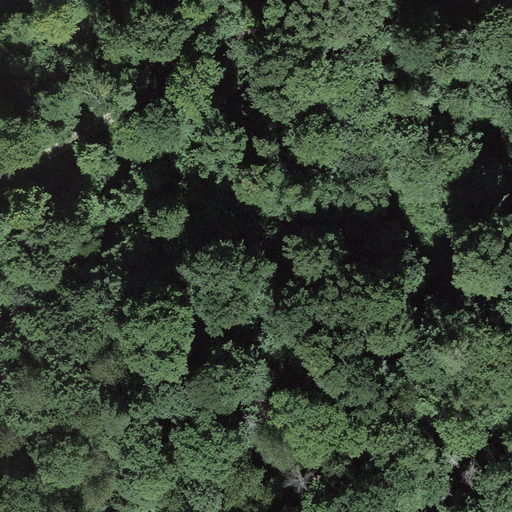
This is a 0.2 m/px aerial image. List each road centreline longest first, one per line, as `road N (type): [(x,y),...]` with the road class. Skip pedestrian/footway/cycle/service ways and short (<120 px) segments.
road 1 (track): [(0,175),(100,131),(271,29),(469,0)]
road 2 (track): [(511,224),(384,358),(367,413),(382,472),(434,511)]
